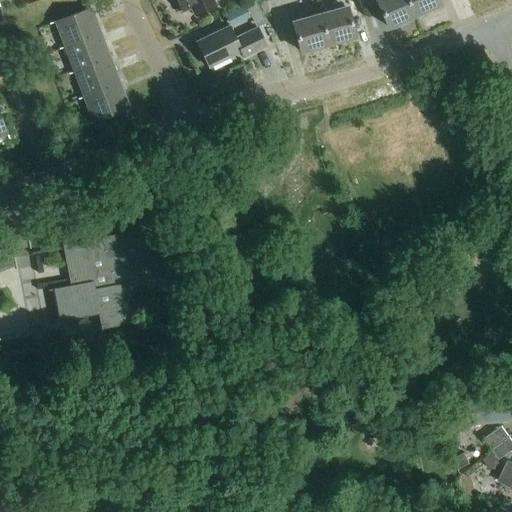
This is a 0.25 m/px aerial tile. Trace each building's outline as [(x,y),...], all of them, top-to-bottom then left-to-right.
[(176,0),(183,13),(192,9),(196,17),(216,7),(212,0),(176,0)] [(414,17),(406,0),(378,0),(377,1),(389,28),(414,17)] [(406,0),(414,17),(440,6),(437,0),(406,0)] [(65,48),(101,34),(91,8),(55,22),(65,48)] [(244,21),(239,9),(228,14),(233,26),(244,21)] [(321,16),(328,45),(355,38),(347,9),(321,16)] [(301,52),(328,45),(321,16),(294,23),(301,52)] [(267,49),(257,30),(236,40),(230,28),(198,43),(209,68),(241,52),(245,59),(267,49)] [(74,73),(111,59),(101,34),(65,48),(74,73)] [(84,97),(120,84),(111,59),(74,73),(84,97)] [(120,84),(84,97),(94,123),(130,109),(120,84)] [(0,138),(8,135),(0,112),(0,138)] [(136,281),(165,276),(158,238),(128,243),(127,237),(66,247),(72,286),(54,289),(60,321),(99,314),(102,330),(134,324),(127,285),(136,283),(136,281)] [(0,272),(18,268),(14,249),(0,252),(0,272)] [(470,427),(511,422),(511,419),(511,411),(469,415),(470,427)] [(490,450),(508,437),(501,428),(483,440),(490,450)] [(511,450),(511,444),(508,438),(490,451),(497,461),(511,450)] [(511,489),(511,462),(510,462),(499,484),(511,489)]
